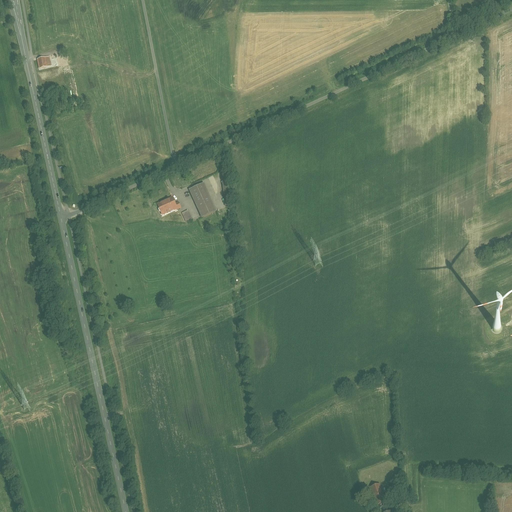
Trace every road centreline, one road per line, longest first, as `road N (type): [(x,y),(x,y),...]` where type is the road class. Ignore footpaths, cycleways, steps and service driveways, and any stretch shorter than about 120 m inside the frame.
road 1 (unclassified): [(511,12),(175,169)]
road 2 (secondary): [(126,511),(61,217)]
road 3 (secondary): [(61,217),(14,0)]
road 4 (unclassified): [(175,169),(142,0)]
road 5 (unclassified): [(175,169),(61,217)]
